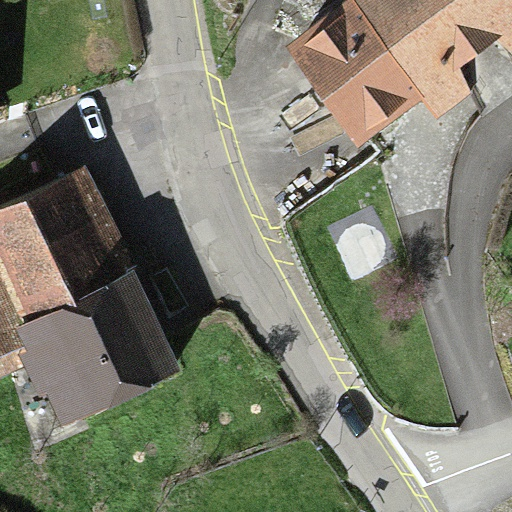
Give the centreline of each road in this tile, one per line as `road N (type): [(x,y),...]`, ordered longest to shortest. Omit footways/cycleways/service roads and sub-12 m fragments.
road 1 (tertiary): [(400,510),(271,327),(178,99),(160,0)]
road 2 (track): [(0,157),(85,118),(178,99)]
road 3 (unclassified): [(511,462),(400,510)]
